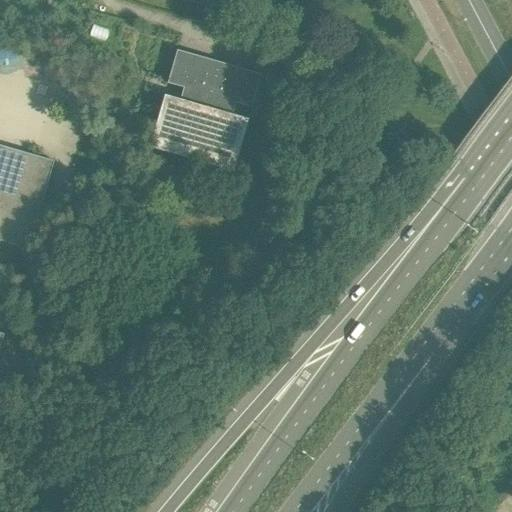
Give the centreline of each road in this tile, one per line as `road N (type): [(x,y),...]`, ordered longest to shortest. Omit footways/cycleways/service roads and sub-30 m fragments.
road 1 (primary): [(475,187),(424,218),(167,511)]
road 2 (primary): [(475,187),(234,511)]
road 3 (primary): [(295,511),(497,259)]
road 4 (primary): [(344,511),(497,259)]
